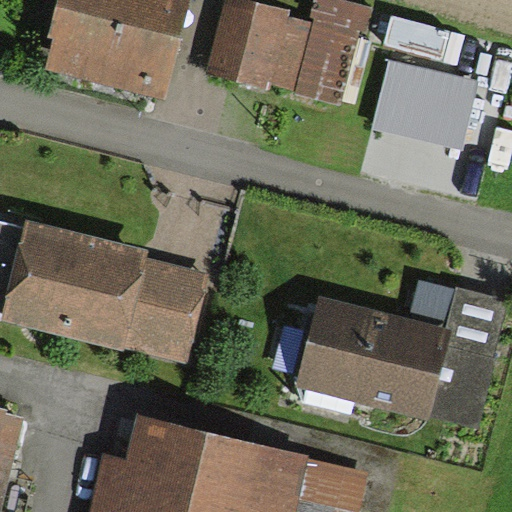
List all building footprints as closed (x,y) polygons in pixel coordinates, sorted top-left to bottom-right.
[(156,107),(185,1),(180,0),(63,0),(42,75),(156,107)] [(312,0),(305,29),(225,8),(207,74),(331,108),(358,11),(317,0),(312,0)] [(436,31),(393,23),(387,52),(430,61),(436,31)] [(403,76),(374,71),(372,85),(401,90),(403,76)] [(176,350),(194,280),(19,237),(7,286),(0,284),(0,324),(111,352),(115,335),(176,350)] [(434,342),(313,314),(295,389),(465,429),(494,306),(446,294),(434,342)] [(345,511),(354,480),(134,418),(107,511),(345,511)]
